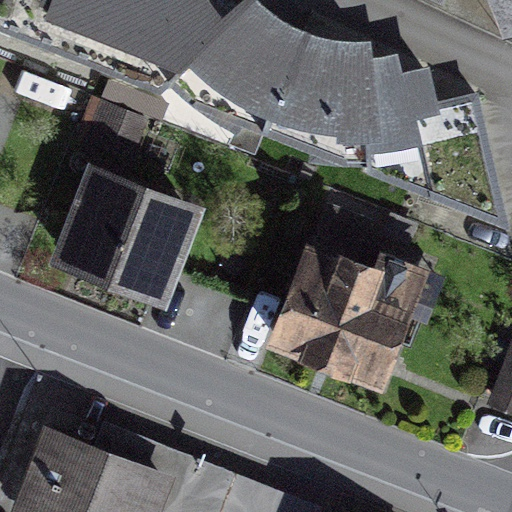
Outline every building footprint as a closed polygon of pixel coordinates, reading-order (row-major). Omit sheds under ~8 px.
[(0,0),(0,34),(161,99),(170,89),(258,3),(253,0),(246,0),(223,21),(210,0),(0,0)] [(511,0),(486,0),(503,44),(511,41),(511,0)] [(269,14),(258,3),(170,89),(204,117),(233,137),(228,147),(256,158),(264,140),(510,232),(477,95),(438,103),(429,71),(402,76),(397,55),(372,61),(372,45),(355,45),(330,42),(309,36),(290,29),(269,14)] [(150,121),(91,97),(76,138),(134,162),(150,121)] [(50,270),(167,316),(206,211),(89,166),(50,270)] [(265,354),(384,399),(441,261),(411,249),(419,225),(391,214),(382,236),(370,233),(374,221),(329,203),(312,250),(307,248),(265,354)] [(511,343),(486,408),(511,417),(511,343)] [(104,423),(94,448),(176,480),(163,511),(319,511),(322,507),(104,423)] [(94,448),(45,429),(15,511),(163,511),(176,480),(94,448)]
